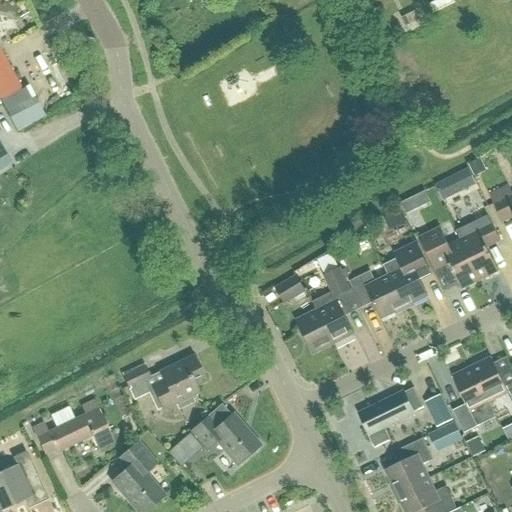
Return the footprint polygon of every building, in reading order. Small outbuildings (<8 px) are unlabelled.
[(453,0),(438,0),(429,5),(433,14),(455,3),(453,0)] [(420,10),(415,13),(415,12),(401,19),(406,27),(419,21),(417,17),(422,15),(420,10)] [(248,12),(228,23),(234,35),(255,25),(248,12)] [(0,52),(0,101),(21,90),(0,52)] [(0,145),(0,168),(10,162),(0,145)] [(474,177),(487,171),(481,159),(468,165),(474,177)] [(469,170),(454,177),(461,191),(476,184),(469,170)] [(511,193),(508,186),(489,195),(499,219),(511,212),(511,193)] [(460,240),(480,281),(498,271),(485,244),(498,237),(489,218),(468,228),(471,235),(460,240)] [(480,281),(460,240),(448,246),(445,239),(424,249),(434,269),(447,262),(461,290),(480,281)] [(383,265),(389,276),(404,308),(428,297),(420,280),(431,275),(418,248),(383,265)] [(334,299),(351,291),(340,268),(323,276),(334,299)] [(370,272),(349,282),(362,308),(373,303),(381,319),(404,308),(389,276),(376,282),(370,272)] [(275,289),(284,304),(285,305),(307,292),(296,276),(275,289)] [(317,312),(333,344),(354,333),(338,301),(317,312)] [(333,344),(317,312),(296,322),(312,354),(333,344)] [(194,395),(197,393),(194,387),(205,382),(192,356),(149,377),(144,367),(123,378),(133,400),(148,393),(156,410),(162,408),(163,410),(175,404),(178,410),(193,402),(191,399),(196,398),(194,395)] [(471,367),(489,403),(508,394),(511,403),(511,381),(505,385),(491,357),(471,367)] [(489,403),(471,367),(451,377),(465,405),(453,411),(464,434),(477,427),(470,412),(489,403)] [(385,430),(416,415),(415,412),(423,408),(414,388),(405,392),(404,391),(357,414),(374,448),(390,441),(385,430)] [(438,428),(453,421),(441,396),(426,403),(438,428)] [(113,442),(93,401),(80,407),(84,415),(47,433),(43,423),(31,429),(44,455),(60,447),(61,451),(90,437),(97,450),(113,442)] [(259,445),(232,414),(218,427),(208,416),(189,433),(205,452),(215,442),(236,466),(259,445)] [(437,452),(463,440),(454,422),(429,435),(437,452)] [(473,457),(485,451),(478,437),(466,443),(473,457)] [(396,494),(429,479),(422,465),(433,460),(423,439),(396,452),(402,463),(385,471),(396,494)] [(156,464),(137,441),(115,460),(125,470),(111,482),(136,511),(144,511),(164,496),(144,474),(156,464)] [(0,472),(0,479),(12,506),(25,501),(28,508),(47,500),(25,452),(12,458),(15,465),(0,472)] [(12,506),(0,479),(0,511),(12,506)] [(429,479),(396,494),(404,511),(418,511),(424,509),(425,511),(447,511),(456,508),(446,487),(435,492),(429,479)]
